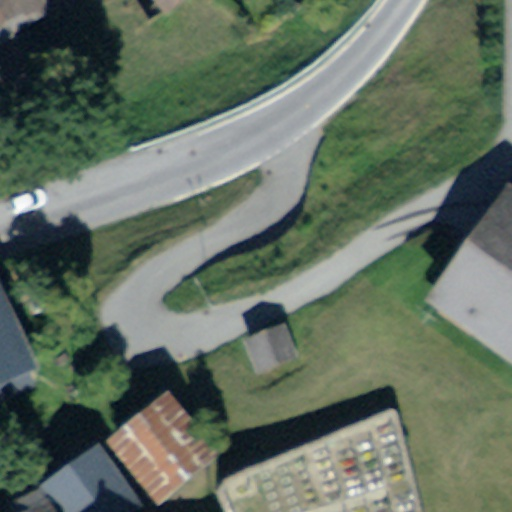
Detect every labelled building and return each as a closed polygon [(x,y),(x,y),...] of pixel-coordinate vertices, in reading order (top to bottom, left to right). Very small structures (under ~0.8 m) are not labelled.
[(0,0),(0,33),(52,1),(50,0),(0,0)] [(511,179),(509,178),(426,297),(511,356),(511,179)] [(0,265),(0,396),(42,381),(0,265)] [(39,423),(0,440),(0,511),(78,511),(58,466),(39,423)] [(153,511),(109,436),(58,466),(78,511),(153,511)]
